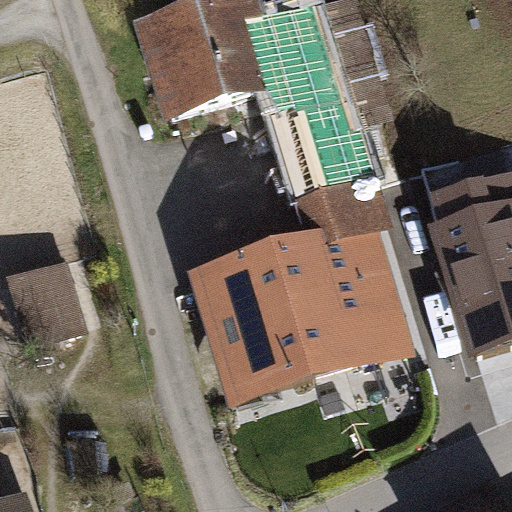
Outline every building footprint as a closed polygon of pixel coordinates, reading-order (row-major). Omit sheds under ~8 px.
[(253,38),(245,13),(150,42),(174,125),(284,92),(317,204),(367,190),(350,132),(378,124),(344,11),(253,38)] [(511,185),(441,207),(449,234),(442,236),(479,360),(511,349),(511,185)] [(367,190),(317,204),(331,250),(369,239),(381,235),(367,190)] [(369,239),(331,250),(229,281),(264,396),(404,354),(393,317),(403,314),(391,273),(381,276),(369,239)] [(65,275),(21,287),(38,347),(82,335),(65,275)]
